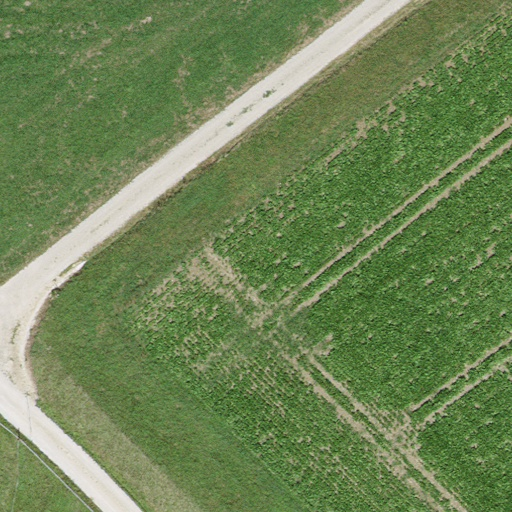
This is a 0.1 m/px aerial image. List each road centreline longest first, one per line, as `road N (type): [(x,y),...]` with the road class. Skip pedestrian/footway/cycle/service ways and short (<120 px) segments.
road 1 (track): [(396,0),(70,246),(0,323)]
road 2 (track): [(113,511),(0,391)]
